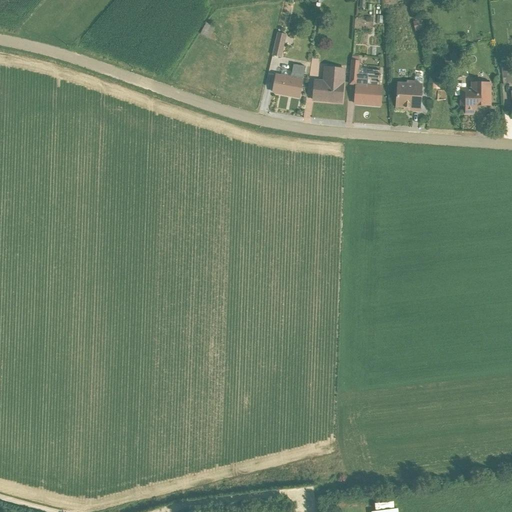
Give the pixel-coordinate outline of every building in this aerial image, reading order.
[(206,23),(199,35),(209,40),(214,28),(206,23)] [(286,36),(277,34),(272,56),(281,58),(286,36)] [(366,105),(380,107),(380,106),(382,86),(381,86),(379,86),(380,71),(367,70),(367,69),(359,68),(360,57),(359,57),(351,57),(349,86),(355,86),(354,104),(366,105)] [(511,84),(510,64),(500,65),(503,85),(511,84)] [(272,93),(299,98),(304,68),(293,65),(291,73),(281,71),(280,76),(276,75),(272,93)] [(314,80),(312,101),(341,103),(344,69),(323,67),(322,80),(314,80)] [(395,108),(404,108),(404,111),(419,112),(421,78),(414,77),(414,82),(406,81),(406,83),(397,83),(395,108)] [(454,85),(454,96),(459,96),(459,106),(465,107),(465,114),(473,114),(473,107),(490,106),(490,83),(469,83),(469,89),(465,89),(465,85),(454,85)]
